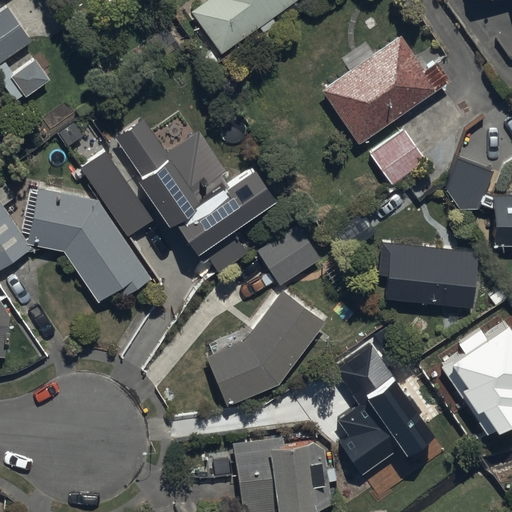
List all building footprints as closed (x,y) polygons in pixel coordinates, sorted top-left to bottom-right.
[(220,53),(293,0),(206,0),(191,11),(220,53)] [(0,61),(30,40),(7,8),(0,13),(0,61)] [(164,54),(187,37),(173,20),(151,37),(164,54)] [(320,92),(358,144),(438,87),(400,34),(320,92)] [(35,57),(12,74),(27,95),(50,78),(35,57)] [(113,137),(139,173),(132,177),(169,228),(175,224),(198,256),(275,201),(250,166),(232,179),(198,130),(167,152),(142,117),(113,137)] [(403,128),(369,152),(392,184),(426,160),(403,128)] [(102,150),(80,166),(129,234),(152,218),(102,150)] [(511,194),(492,195),(485,192),(493,170),(457,157),(446,189),(460,210),(478,209),(481,204),(492,208),(493,246),(511,245),(511,194)] [(61,250),(99,302),(146,268),(97,199),(34,187),(24,236),(0,202),(0,269),(32,247),(30,244),(61,250)] [(257,250),(280,282),(320,254),(297,222),(257,250)] [(472,308),(477,253),(392,244),(386,299),(472,308)] [(280,384),(325,322),(281,290),(246,339),(206,355),(226,405),(280,384)] [(0,357),(4,357),(8,314),(0,301),(0,357)] [(511,335),(508,329),(445,369),(490,440),(511,426),(511,335)] [(397,469),(443,438),(371,335),(326,366),(353,406),(321,428),(365,491),(397,469)] [(324,442),(283,447),(282,438),(234,444),(243,511),(277,511),(324,511),(333,511),(324,442)]
